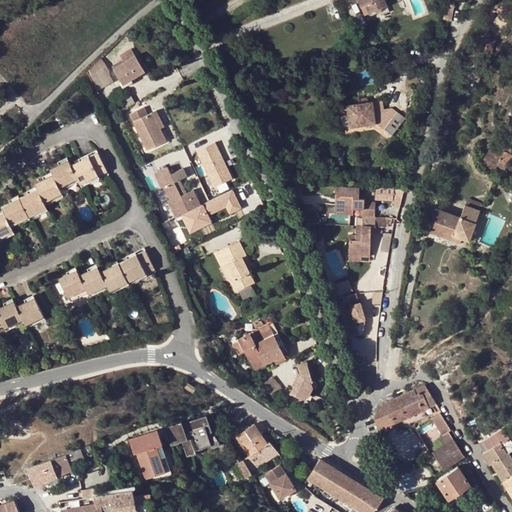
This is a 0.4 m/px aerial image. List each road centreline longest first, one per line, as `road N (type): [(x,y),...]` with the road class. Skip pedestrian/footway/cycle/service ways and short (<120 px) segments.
road 1 (tertiary): [(174,0),(293,243),(356,416)]
road 2 (unclassified): [(470,0),(402,230),(382,386)]
road 3 (residential): [(140,211),(91,126),(35,148),(0,183)]
road 4 (residential): [(382,386),(428,377),(508,511)]
road 5 (tertiary): [(344,457),(177,359)]
road 6 (tertiary): [(177,359),(141,354),(0,389)]
road 7 (residential): [(157,0),(26,125)]
road 8 (residential): [(177,359),(184,309),(140,211)]
road 9 (residential): [(0,279),(129,217)]
